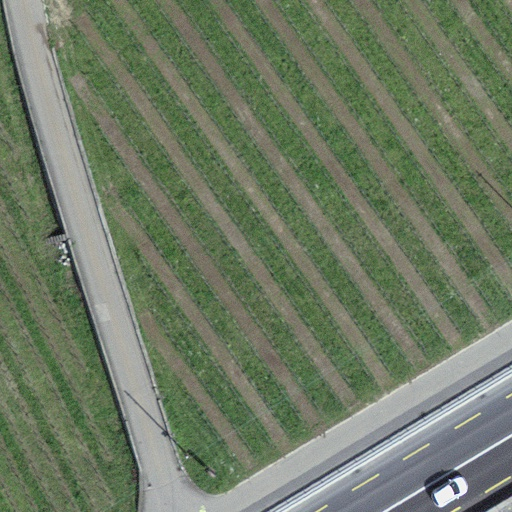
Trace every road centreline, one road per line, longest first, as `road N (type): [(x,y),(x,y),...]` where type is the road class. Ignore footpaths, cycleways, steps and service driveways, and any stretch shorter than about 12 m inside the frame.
road 1 (track): [(43,0),(175,511)]
road 2 (track): [(231,511),(511,341)]
road 3 (primary): [(511,430),(378,511)]
